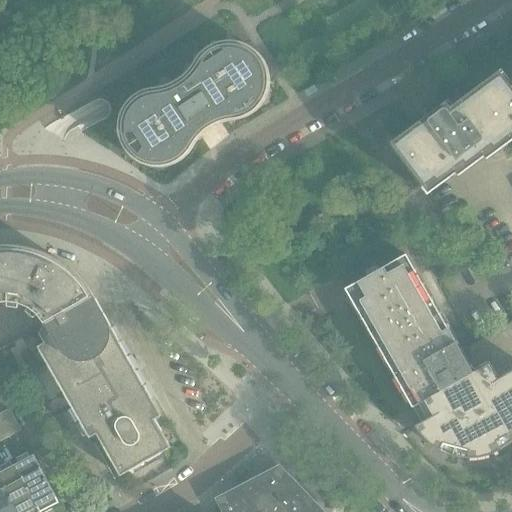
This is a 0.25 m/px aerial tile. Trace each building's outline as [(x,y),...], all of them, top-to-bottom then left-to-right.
[(234,18),(58,122),(64,130),(70,140),(81,134),(131,166),(146,177),(161,187),(289,106),(265,66),(263,62),(261,59),(259,56),(234,18)] [(511,135),(511,91),(501,76),(453,112),(466,129),(483,152),(492,146),(494,148),(511,135)] [(466,129),(453,112),(449,106),(394,146),(425,187),(436,178),(438,181),(464,162),(466,165),(483,152),(466,129)] [(94,298),(89,288),(81,279),(73,271),(71,269),(62,262),(51,256),(48,256),(46,257),(45,259),(38,257),(26,253),(14,252),(2,252),(0,251),(0,300),(8,300),(20,301),(31,306),(40,313),(47,321),(47,323),(45,324),(45,325),(94,298)] [(465,358),(406,255),(358,282),(345,290),(384,358),(412,408),(421,404),(429,419),(450,407),(442,392),(474,374),(465,358)] [(95,299),(94,298),(45,325),(40,334),(45,344),(38,348),(90,438),(93,444),(100,440),(121,477),(171,448),(159,428),(156,429),(150,420),(158,416),(159,414),(159,413),(153,403),(154,402),(95,299)] [(511,321),(465,348),(470,356),(465,358),(474,374),(442,392),(450,407),(429,419),(422,423),(415,427),(419,433),(426,440),(433,447),(442,452),(451,456),(456,457),(458,458),(468,459),(477,458),(487,456),(496,453),(505,448),(511,442),(511,321)] [(21,431),(10,410),(0,414),(0,418),(9,437),(21,431)] [(0,441),(9,437),(0,418),(0,441)] [(59,503),(34,455),(16,465),(40,509),(56,500),(58,504),(59,503)] [(87,472),(80,460),(70,465),(77,478),(87,472)] [(33,511),(40,509),(16,465),(0,473),(0,476),(18,511),(33,511)] [(324,511),(279,465),(215,499),(222,511),(221,511),(324,511)] [(345,488),(329,472),(319,482),(334,498),(345,488)] [(18,511),(0,476),(0,511),(18,511)]
